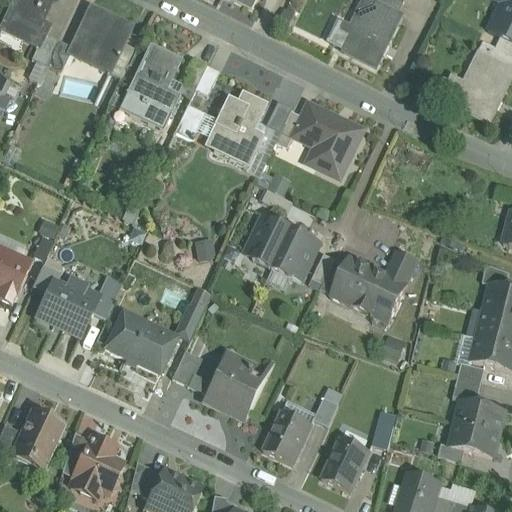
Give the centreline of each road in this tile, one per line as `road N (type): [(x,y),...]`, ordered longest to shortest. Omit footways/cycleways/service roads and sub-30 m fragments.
road 1 (residential): [(171,0),(511,167)]
road 2 (residential): [(327,511),(0,355)]
